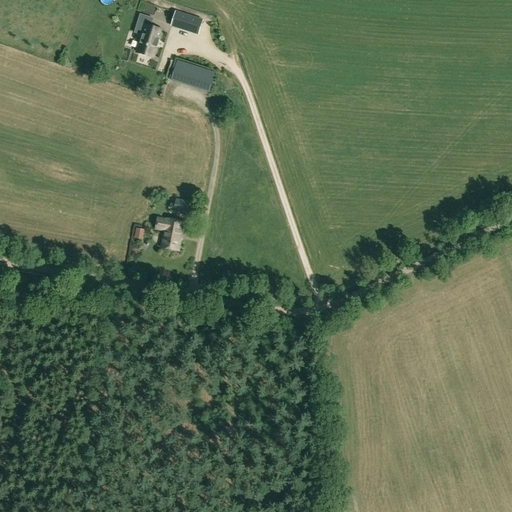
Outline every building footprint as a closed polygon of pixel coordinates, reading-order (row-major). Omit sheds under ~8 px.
[(175,12),(171,25),(198,33),(202,20),(175,12)] [(162,29),(145,24),(142,33),(143,34),(137,52),(153,57),(162,29)] [(171,81),(209,92),(215,73),(177,62),(171,81)] [(173,211),(190,213),(191,202),(175,198),(173,211)] [(178,250),(183,222),(166,219),(166,220),(157,218),(155,229),(164,231),(161,248),(178,250)]
